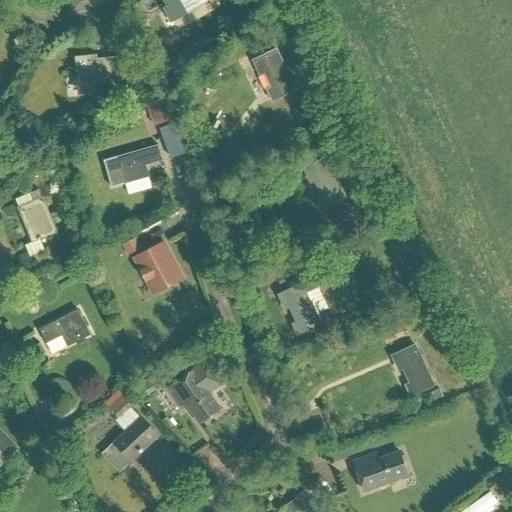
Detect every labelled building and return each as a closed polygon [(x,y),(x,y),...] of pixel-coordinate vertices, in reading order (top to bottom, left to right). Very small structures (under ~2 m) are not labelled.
[(164,0),(175,19),(200,5),(207,1),(206,0),(164,0)] [(277,49),(252,61),(260,76),(263,75),(270,88),(266,90),(272,102),(297,90),(277,49)] [(78,85),(114,82),(125,81),(123,57),(112,58),(98,59),(98,55),(76,57),(78,85)] [(169,120),(164,107),(149,113),(155,126),(169,120)] [(337,140),(335,134),(326,138),(328,143),(337,140)] [(125,183),(150,176),(147,164),(163,160),(159,144),(117,156),(125,183)] [(327,157),(303,168),(310,183),(314,181),(321,195),(316,197),(322,210),(347,199),(327,157)] [(16,199),(19,207),(34,241),(57,231),(43,197),(42,197),(39,189),(16,199)] [(349,203),(336,210),(342,221),(346,219),(350,227),(362,221),(357,210),(353,211),(349,203)] [(122,242),(127,254),(142,247),(137,236),(122,242)] [(165,241),(133,257),(153,295),(185,278),(165,241)] [(321,324),(317,314),(328,308),(314,279),(304,283),(278,294),(285,310),(289,309),(294,322),(291,323),(296,335),(321,324)] [(68,345),(90,334),(78,309),(40,328),(47,344),(63,336),(68,345)] [(387,344),(405,336),(399,323),(381,331),(387,344)] [(416,344),(391,356),(399,371),(402,369),(409,383),(404,385),(411,397),(435,386),(416,344)] [(187,404),(201,423),(220,409),(193,371),(168,388),(182,408),(187,404)] [(149,394),(164,382),(157,372),(142,383),(149,394)] [(119,418),(133,405),(124,395),(110,407),(119,418)] [(67,426),(57,406),(45,412),(55,432),(67,426)] [(131,462),(160,435),(142,416),(113,442),(131,462)] [(0,427),(0,450),(8,458),(19,447),(0,427)] [(364,490),(409,474),(401,452),(379,459),(377,453),(354,462),(364,490)] [(184,463),(174,470),(188,491),(198,484),(184,463)] [(293,511),(322,511),(305,490),(287,504),(293,511)] [(475,511),(487,505),(480,494),(449,511),(475,511)]
